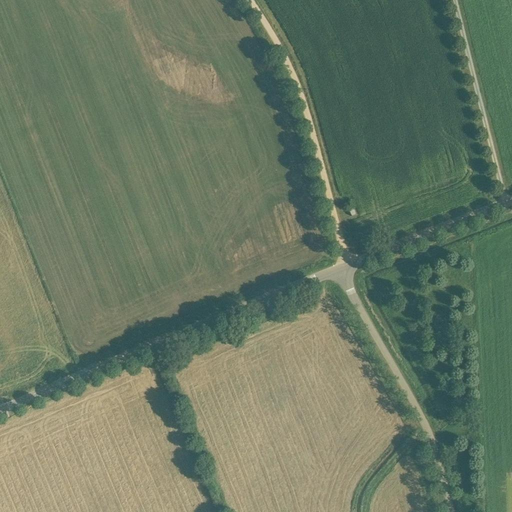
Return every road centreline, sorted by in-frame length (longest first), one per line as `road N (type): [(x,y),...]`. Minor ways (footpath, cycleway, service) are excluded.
road 1 (tertiary): [(0,409),(342,266)]
road 2 (track): [(342,266),(308,111),(251,0)]
road 3 (unclassified): [(452,511),(423,414),(342,266)]
road 4 (tertiary): [(342,266),(511,198)]
